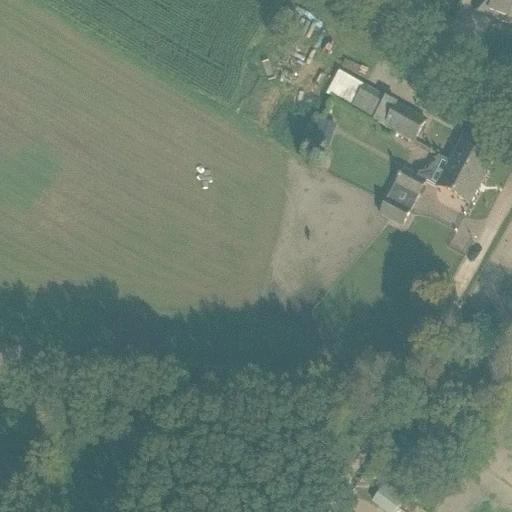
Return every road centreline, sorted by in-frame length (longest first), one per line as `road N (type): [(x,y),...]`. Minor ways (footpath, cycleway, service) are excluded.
road 1 (track): [(321,511),(511,189)]
road 2 (tertiary): [(511,125),(381,0)]
